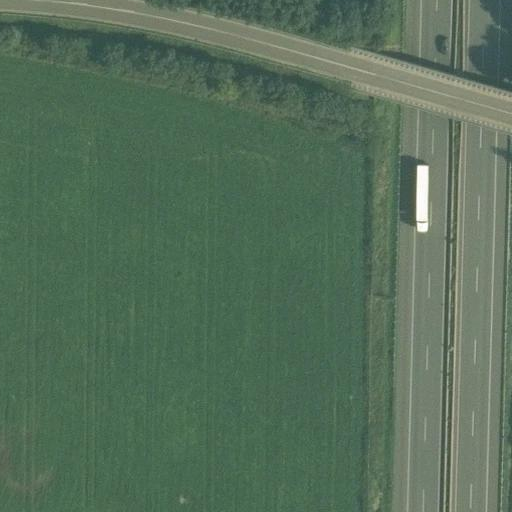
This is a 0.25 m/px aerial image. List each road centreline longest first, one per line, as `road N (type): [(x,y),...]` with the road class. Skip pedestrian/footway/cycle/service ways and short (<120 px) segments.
road 1 (motorway): [(435,0),(421,511)]
road 2 (motorway): [(470,511),(483,0)]
road 3 (tertiary): [(511,109),(175,17),(62,0)]
